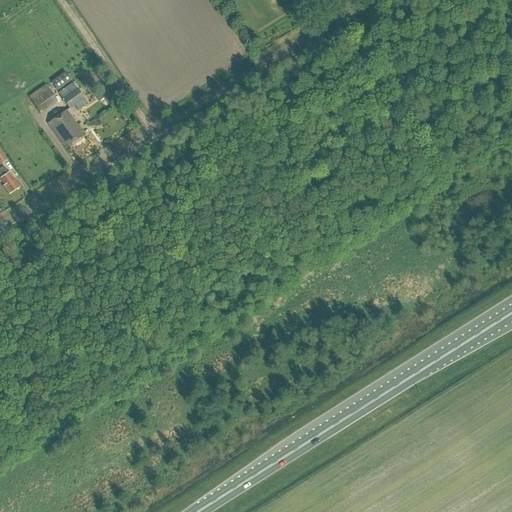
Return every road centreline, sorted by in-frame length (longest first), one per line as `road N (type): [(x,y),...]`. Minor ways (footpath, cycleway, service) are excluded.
road 1 (unclassified): [(0,226),(365,0)]
road 2 (trunk): [(197,511),(511,313)]
